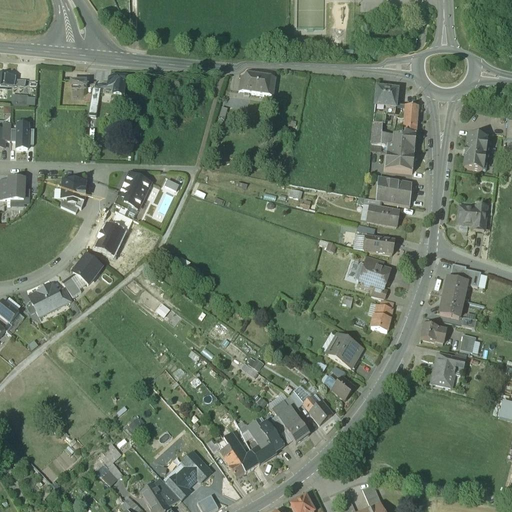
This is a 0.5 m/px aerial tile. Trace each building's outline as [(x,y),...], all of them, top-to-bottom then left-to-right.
[(10,75),(0,74),(0,97),(13,99),(15,82),(15,79),(10,78),(10,75)] [(25,83),(15,82),(13,99),(13,100),(24,101),(25,83)] [(77,84),(70,84),(70,98),(79,99),(85,99),(85,95),(86,94),(87,93),(87,92),(86,91),(86,90),(85,90),(85,84),(77,84)] [(125,88),(109,85),(107,97),(106,103),(122,105),(123,97),(125,88)] [(35,100),(36,91),(28,90),(28,100),(35,100)] [(256,96),(239,94),(237,112),(253,114),(256,96)] [(107,97),(99,95),(97,105),(113,108),(112,116),(120,117),(122,105),(106,103),(107,97)] [(274,99),(256,96),(253,114),(271,117),(274,99)] [(395,108),(374,106),(370,141),(380,142),(381,130),(388,131),(388,126),(393,126),(395,108)] [(99,108),(91,107),(86,137),(94,138),(99,108)] [(26,117),(11,116),(11,125),(26,127),(26,117)] [(415,124),(403,123),(401,151),(402,151),(413,152),(415,124)] [(380,142),(370,141),(368,161),(385,163),(390,163),(391,152),(379,151),(380,142)] [(16,147),(16,152),(15,163),(15,170),(27,171),(27,166),(28,152),(28,148),(16,147)] [(401,154),(391,154),(390,163),(385,163),(383,187),(410,190),(413,152),(402,151),(401,154)] [(483,155),(465,152),(464,165),(463,164),(462,171),(463,171),(461,184),(479,186),(483,155)] [(148,204),(128,195),(124,203),(123,202),(121,203),(120,205),(120,207),(120,209),(121,210),(119,214),(118,213),(129,219),(126,225),(128,226),(136,230),(148,204)] [(409,201),(376,195),(375,203),(374,218),(379,219),(407,224),(409,201)] [(23,201),(8,201),(8,203),(7,221),(22,221),(23,201)] [(161,210),(174,214),(177,205),(164,201),(161,210)] [(84,204),(62,202),(61,210),(60,210),(60,221),(66,221),(66,224),(74,224),(75,224),(75,222),(82,222),(84,204)] [(374,218),(375,203),(367,202),(366,217),(374,218)] [(305,214),(297,212),(295,218),(286,215),(285,220),(302,225),(305,214)] [(129,219),(118,213),(112,225),(126,232),(128,226),(126,225),(129,219)] [(368,223),(377,225),(379,219),(374,218),(366,217),(357,215),(356,222),(368,223)] [(74,224),(66,224),(66,221),(60,221),(59,228),(74,234),(77,229),(73,227),(74,224)] [(82,222),(75,222),(75,224),(74,224),(73,227),(77,229),(80,230),(82,222)] [(473,224),(457,222),(455,239),(471,241),(470,245),(481,246),(483,227),(473,226),(473,224)] [(368,223),(364,239),(367,239),(394,244),(396,229),(377,225),(368,223)] [(372,246),(362,243),(360,250),(370,253),(372,246)] [(351,266),(360,267),(362,253),(352,252),(351,266)] [(375,255),(363,254),(361,267),(373,269),(375,255)] [(392,257),(375,255),(373,269),(390,271),(392,257)] [(322,267),(329,269),(332,262),(321,258),(319,263),(323,264),(322,267)] [(381,278),(366,273),(363,282),(378,287),(379,284),(381,278)] [(100,288),(84,277),(71,294),(74,295),(70,298),(78,310),(85,304),(87,305),(100,288)] [(464,283),(451,280),(448,294),(464,297),(463,300),(475,302),(478,288),(464,285),(464,283)] [(379,284),(378,287),(363,282),(357,297),(360,298),(362,302),(367,304),(371,302),(372,302),(381,305),(387,289),(381,287),(380,284),(379,284)] [(448,294),(445,293),(442,302),(441,302),(439,310),(460,315),(463,300),(464,297),(448,294)] [(69,298),(61,304),(71,318),(80,312),(78,310),(70,298),(69,298)] [(381,305),(372,302),(369,311),(381,314),(385,306),(381,305)] [(204,310),(195,304),(189,314),(198,319),(204,310)] [(49,305),(36,312),(36,313),(29,317),(31,322),(30,322),(38,338),(62,326),(57,315),(56,316),(55,316),(49,305)] [(63,310),(56,314),(56,315),(56,316),(57,315),(62,326),(69,322),(63,310)] [(460,315),(439,310),(438,319),(439,319),(437,329),(456,333),(460,315)] [(351,313),(344,312),(341,321),(348,323),(351,313)] [(390,323),(375,320),(373,330),(388,333),(390,323)] [(18,334),(2,322),(0,324),(0,339),(8,346),(9,345),(18,334)] [(155,330),(162,335),(168,327),(161,322),(155,330)] [(34,332),(31,326),(25,328),(29,335),(34,332)] [(388,333),(373,330),(369,343),(385,347),(388,333)] [(474,334),(462,331),(460,339),(472,342),(474,334)] [(8,346),(0,339),(0,348),(4,351),(6,353),(11,347),(9,345),(8,346)] [(435,342),(421,339),(418,352),(432,355),(435,342)] [(443,344),(435,342),(432,355),(440,357),(443,344)] [(473,351),(461,348),(458,363),(468,366),(470,366),(473,351)] [(360,365),(336,351),(325,369),(352,385),(359,373),(357,371),(360,365)] [(457,367),(453,366),(452,372),(463,375),(465,369),(457,367)] [(452,372),(436,369),(429,397),(449,402),(453,384),(461,386),(463,375),(452,372)] [(248,372),(245,377),(258,387),(263,380),(256,374),(254,377),(248,372)] [(253,393),(258,387),(245,377),(240,383),(253,393)] [(344,387),(334,381),(327,391),(335,397),(340,392),(344,387)] [(340,392),(335,397),(327,391),(323,397),(330,403),(330,404),(343,414),(353,402),(340,392)] [(303,418),(294,406),(289,410),(297,422),(302,418),(303,418)] [(297,422),(289,410),(288,410),(288,409),(282,414),(283,414),(293,428),(299,425),(297,422)] [(320,416),(314,409),(308,413),(315,421),(320,416)] [(320,416),(315,421),(308,413),(303,418),(302,418),(308,426),(319,439),(331,429),(320,416)] [(511,416),(500,413),(497,427),(511,431),(511,416)] [(293,428),(283,414),(271,422),(277,431),(278,432),(284,442),(297,433),(293,428)] [(270,432),(265,436),(275,450),(280,447),(270,432)] [(278,432),(272,436),(280,447),(284,443),(284,442),(278,432)] [(138,433),(124,444),(129,450),(143,440),(138,433)] [(242,440),(238,443),(240,447),(247,443),(252,449),(259,444),(257,440),(252,433),(242,440)] [(284,442),(284,443),(294,457),(307,447),(297,433),(284,442)] [(265,436),(265,435),(257,440),(259,444),(267,455),(273,465),(281,460),(275,450),(265,436)] [(238,443),(223,453),(229,462),(234,470),(243,464),(234,452),(240,447),(238,443)] [(267,455),(259,444),(252,449),(259,460),(267,455)] [(210,454),(206,456),(213,466),(219,461),(215,456),(213,458),(210,454)] [(259,460),(254,463),(261,474),(274,466),(273,465),(267,455),(259,460)] [(92,483),(97,489),(111,478),(119,471),(110,461),(101,469),(104,472),(92,483)] [(229,462),(218,468),(223,474),(224,473),(229,480),(237,476),(234,470),(229,462)] [(246,468),(243,464),(234,470),(237,476),(244,486),(261,474),(254,463),(246,468)] [(174,488),(163,498),(176,511),(181,511),(189,504),(186,502),(196,492),(199,495),(210,485),(191,466),(180,476),(184,480),(175,489),(174,488)] [(229,480),(228,481),(235,490),(244,486),(237,476),(229,480)] [(111,478),(97,489),(110,501),(121,491),(111,478)] [(141,511),(176,511),(169,504),(163,498),(158,492),(149,498),(147,495),(136,503),(141,511)] [(378,511),(372,496),(361,501),(365,511),(378,511)]
